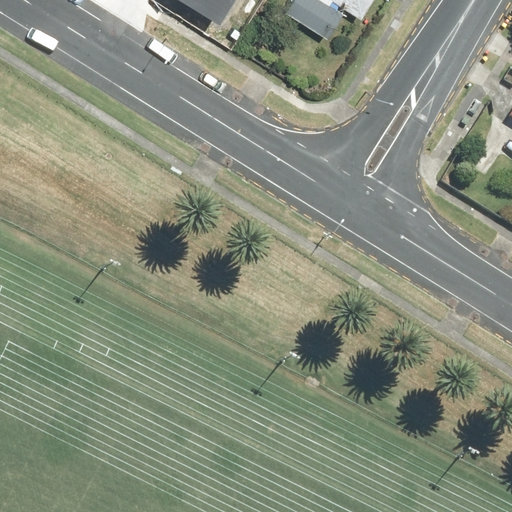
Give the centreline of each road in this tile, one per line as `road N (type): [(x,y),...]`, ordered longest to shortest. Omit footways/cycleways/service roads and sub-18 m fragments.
road 1 (tertiary): [(349,204),(99,35)]
road 2 (residential): [(349,204),(476,0)]
road 3 (tertiary): [(511,300),(349,204)]
